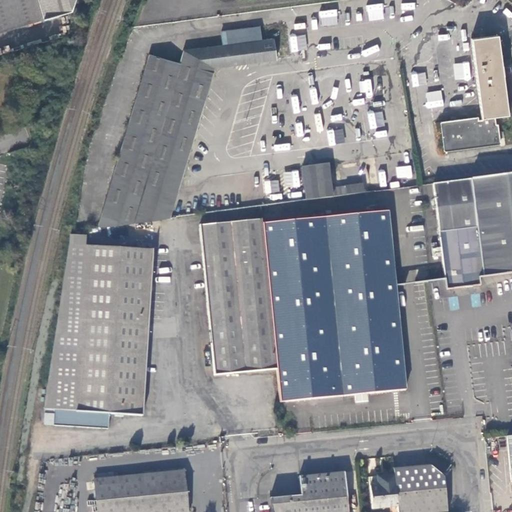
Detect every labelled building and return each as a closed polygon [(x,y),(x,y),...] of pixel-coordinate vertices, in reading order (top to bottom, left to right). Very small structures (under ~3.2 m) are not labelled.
[(0,0),(0,33),(71,13),(74,0),(0,0)] [(383,4),(367,5),(368,20),(383,19),(383,4)] [(321,24),(337,24),(337,10),(321,10),(321,24)] [(148,221),(168,218),(213,68),(276,60),(274,40),(261,42),(259,28),(246,29),(248,43),(184,51),(180,64),(150,55),(98,227),(148,221)] [(182,37),(184,51),(248,43),(246,29),(182,37)] [(291,35),(290,50),(306,50),(306,36),(291,35)] [(441,122),(444,152),(500,144),(499,134),(498,124),(495,124),(494,116),(507,114),(497,35),(471,38),(481,119),(478,119),(478,117),(441,122)] [(342,128),(331,130),(333,143),(344,142),(342,128)] [(305,200),(332,196),(328,165),(302,168),(305,200)] [(397,177),(411,177),(411,166),(397,167),(397,177)] [(479,277),(511,273),(511,173),(432,184),(444,279),(446,289),(480,285),(479,277)] [(280,190),(278,180),(267,182),(269,192),(280,190)] [(346,194),(364,192),(362,183),(344,186),(346,194)] [(335,196),(346,194),(344,186),(333,187),(335,196)] [(276,370),(279,403),(355,396),(367,394),(405,391),(394,286),(387,212),(262,224),(276,370)] [(262,215),(263,223),(276,222),(275,214),(262,215)] [(214,376),(276,370),(262,224),(261,220),(199,226),(214,376)] [(82,428),(108,429),(109,414),(142,416),(153,248),(85,243),(85,234),(70,233),(69,242),(45,410),(44,418),(53,419),(53,426),(82,428)] [(368,401),(367,394),(355,396),(356,403),(368,401)] [(397,511),(446,511),(444,477),(430,466),(393,470),(394,476),(397,511)] [(93,480),(96,511),(187,511),(183,471),(93,480)] [(348,511),(345,474),(299,477),(300,497),(270,500),(270,511),(348,511)] [(397,511),(394,476),(369,479),(372,510),(390,508),(390,511),(397,511)]
